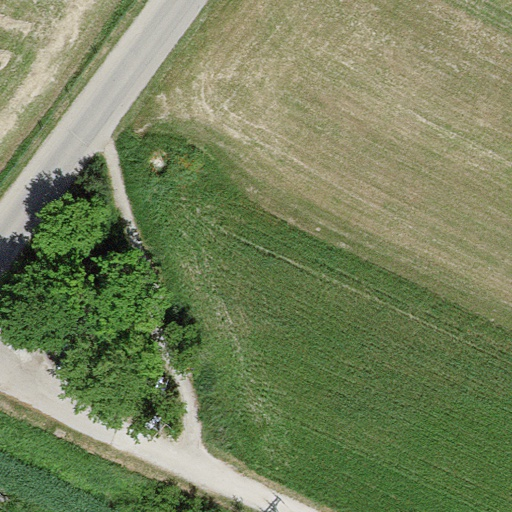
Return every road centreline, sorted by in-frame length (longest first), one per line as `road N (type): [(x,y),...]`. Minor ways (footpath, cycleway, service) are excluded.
road 1 (track): [(284,511),(0,378)]
road 2 (unclassified): [(179,0),(0,248)]
